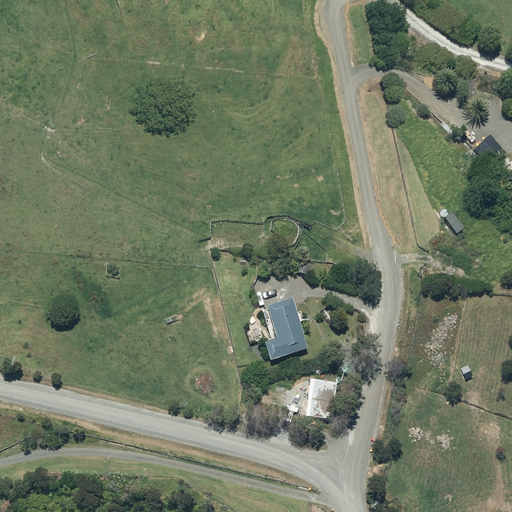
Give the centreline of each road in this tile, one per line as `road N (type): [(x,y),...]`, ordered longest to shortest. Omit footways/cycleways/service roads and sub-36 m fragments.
road 1 (residential): [(333,0),(387,299),(361,441),(331,488)]
road 2 (residential): [(0,386),(245,443),(331,488)]
